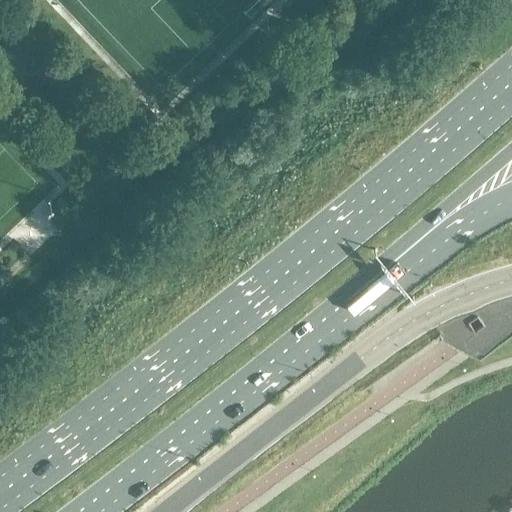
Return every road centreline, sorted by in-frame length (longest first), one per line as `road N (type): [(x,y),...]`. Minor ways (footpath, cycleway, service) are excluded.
road 1 (primary): [(511,83),(269,288),(0,492)]
road 2 (secondary): [(292,353),(344,295),(511,150)]
road 3 (primary): [(292,353),(511,198)]
road 4 (primary): [(88,511),(292,353)]
